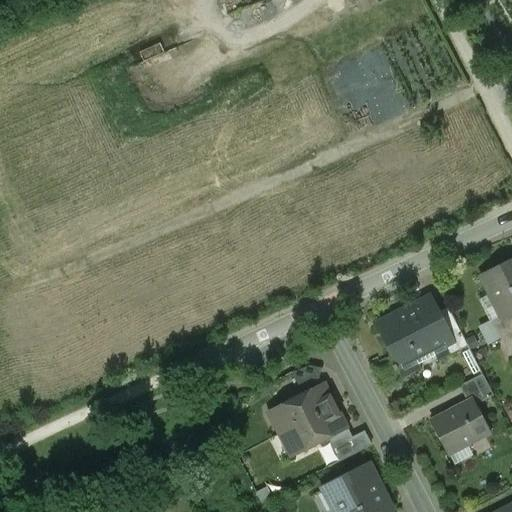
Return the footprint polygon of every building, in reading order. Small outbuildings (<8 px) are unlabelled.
[(511,260),(481,276),(502,318),(504,317),(505,318),(511,314),(511,260)] [(428,298),(378,323),(396,357),(409,351),(414,360),(418,358),(433,351),(444,345),(451,341),(436,313),(428,298)] [(467,346),(447,307),(436,313),(451,341),(444,345),(449,355),(467,346)] [(511,314),(505,318),(504,317),(502,318),(492,324),(499,339),(511,332),(511,314)] [(511,332),(499,339),(508,356),(511,354),(511,332)] [(433,351),(418,358),(421,363),(422,365),(425,367),(428,367),(431,366),(433,364),(435,362),(435,359),(434,356),(435,355),(433,351)] [(309,366),(291,372),(302,395),(320,386),(318,381),(321,368),(309,366)] [(481,374),(458,386),(466,401),(471,399),(475,405),(493,396),(481,374)] [(302,395),(273,410),(284,432),(335,405),(332,404),(322,385),(320,386),(302,395)] [(475,405),(471,399),(466,401),(429,421),(446,452),(461,444),(463,447),(490,433),(475,405)] [(335,405),(284,432),(295,454),(327,437),(345,428),(344,427),(335,409),(335,406),(335,405)] [(345,428),(327,437),(339,461),(354,454),(347,440),(352,438),(346,426),(344,427),(345,428)] [(392,511),(368,465),(323,488),(334,511),(392,511)]
